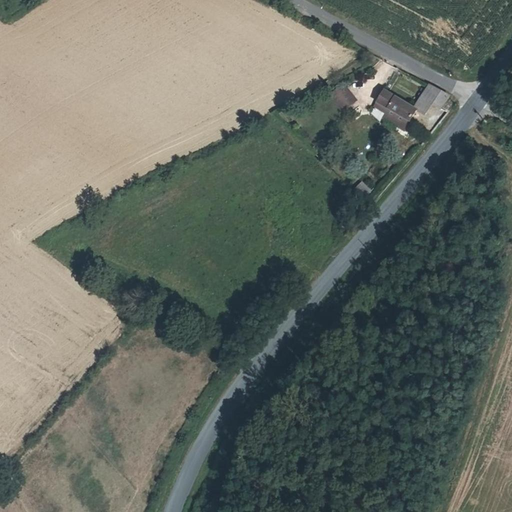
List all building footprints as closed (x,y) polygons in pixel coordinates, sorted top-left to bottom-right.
[(352,101),(341,87),(330,96),(340,111),(352,101)] [(450,98),(429,87),(421,101),(433,108),(439,112),(450,98)] [(412,123),(419,112),(415,111),(385,93),(378,103),(412,123)] [(427,118),(433,108),(421,101),(415,111),(419,112),(427,118)] [(352,191),(364,199),(371,189),(359,181),(352,191)]
